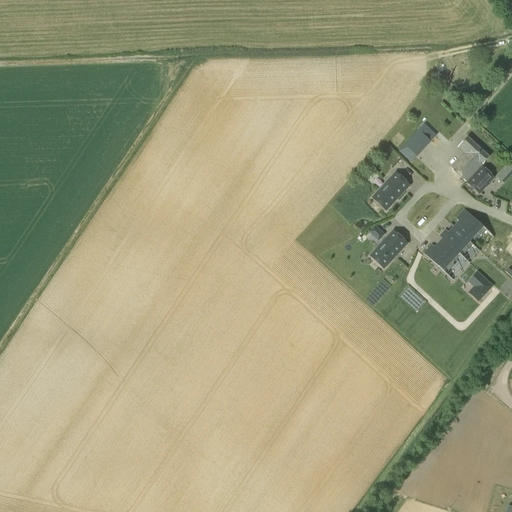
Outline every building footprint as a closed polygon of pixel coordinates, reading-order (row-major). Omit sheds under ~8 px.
[(465,153),(451,168),(470,187),(478,194),(494,178),(481,166),(489,157),(468,138),(459,147),(460,148),(465,153)] [(410,186),(395,172),(371,198),(386,212),(410,186)] [(472,204),(462,215),(483,236),(492,226),(472,204)] [(462,215),(452,226),(473,247),(483,236),(462,215)] [(408,244),(393,230),(369,256),(384,270),(408,244)] [(431,244),(423,253),(446,274),(454,266),(451,263),(459,254),(442,239),(434,248),(431,244)] [(483,297),(493,286),(477,272),(467,282),(483,297)]
